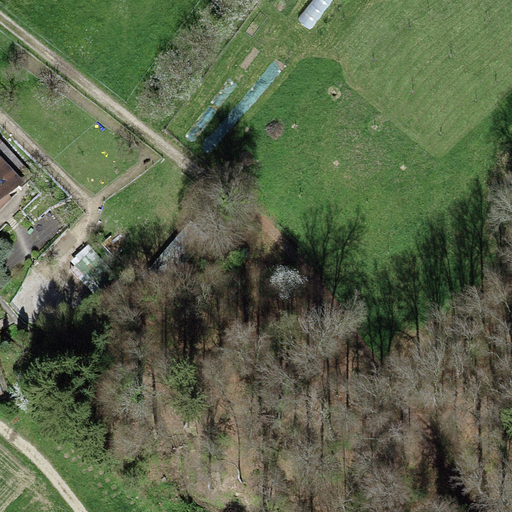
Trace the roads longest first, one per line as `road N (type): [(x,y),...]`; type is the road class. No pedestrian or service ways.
road 1 (track): [(469,511),(396,391),(260,235),(165,145),(0,18)]
road 2 (track): [(0,427),(87,511)]
